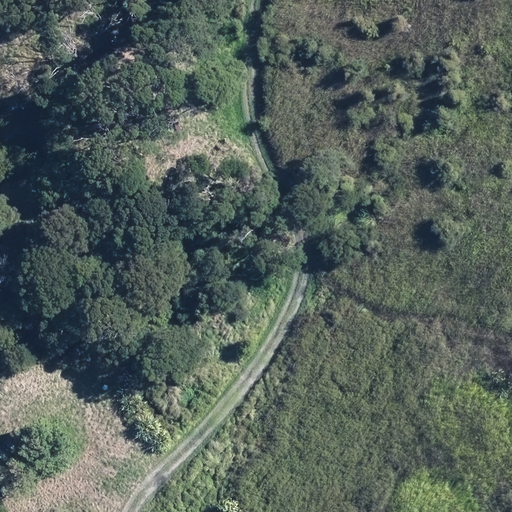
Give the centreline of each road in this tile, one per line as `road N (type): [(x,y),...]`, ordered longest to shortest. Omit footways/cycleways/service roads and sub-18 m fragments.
road 1 (track): [(320,276),(130,511)]
road 2 (track): [(256,0),(246,56),(255,147),(320,276)]
road 3 (track): [(320,276),(368,315),(511,354)]
